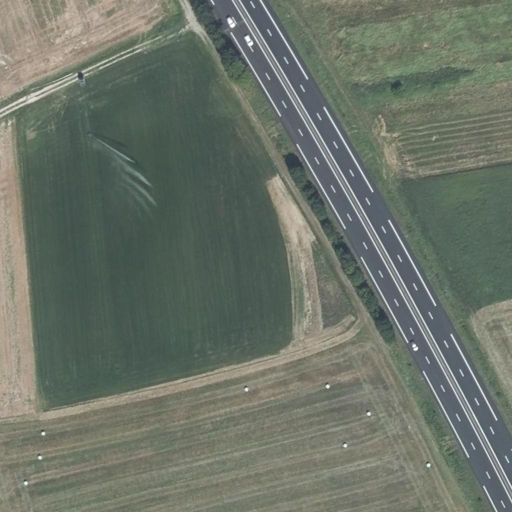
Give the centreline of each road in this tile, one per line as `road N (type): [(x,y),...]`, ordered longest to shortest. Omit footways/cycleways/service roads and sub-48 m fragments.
road 1 (track): [(468,511),(421,410),(183,0)]
road 2 (trunk): [(221,0),(415,337),(504,511)]
road 3 (trunk): [(511,472),(250,0)]
road 4 (track): [(511,389),(397,167),(293,0)]
road 5 (track): [(0,116),(199,24)]
